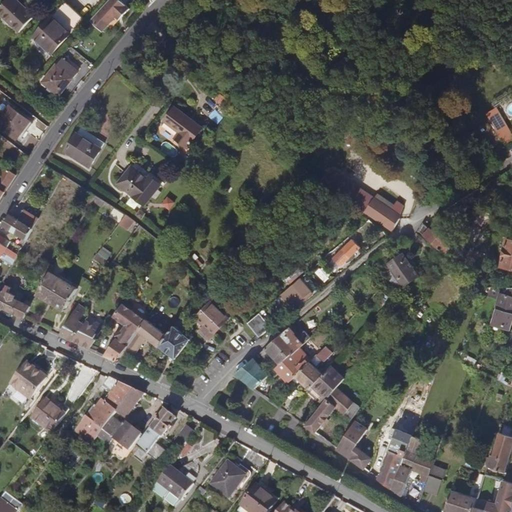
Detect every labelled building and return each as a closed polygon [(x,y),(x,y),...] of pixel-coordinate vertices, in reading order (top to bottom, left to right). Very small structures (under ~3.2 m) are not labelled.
[(17,0),(7,0),(0,8),(0,13),(20,32),(34,17),(17,0)] [(119,0),(110,0),(91,20),(103,31),(109,24),(112,21),(115,24),(129,8),(119,0)] [(67,2),(34,37),(52,54),(85,19),(67,2)] [(57,64),(43,82),(59,95),(82,68),(67,56),(59,66),(57,64)] [(11,106),(0,119),(0,125),(17,139),(31,121),(11,106)] [(175,108),(164,121),(179,133),(175,138),(188,148),(203,128),(175,108)] [(511,140),(511,134),(496,108),(486,114),(505,145),(511,140)] [(77,134),(65,151),(90,167),(102,149),(77,134)] [(0,200),(18,174),(4,165),(0,161),(0,171),(2,173),(0,175),(0,200)] [(133,166),(118,184),(144,205),(162,185),(150,176),(148,179),(133,166)] [(326,170),(319,181),(357,207),(393,232),(400,219),(399,216),(404,206),(397,202),(394,206),(392,210),(375,198),(330,169),(329,171),(326,170)] [(377,194),(375,198),(392,210),(394,206),(377,194)] [(105,201),(95,195),(92,201),(102,207),(105,201)] [(453,205),(444,211),(448,216),(457,211),(453,205)] [(122,220),(127,214),(116,208),(113,214),(122,220)] [(9,214),(3,225),(22,237),(20,242),(24,245),(38,219),(23,210),(18,219),(11,216),(9,214)] [(451,248),(424,224),(419,232),(445,254),(451,248)] [(358,236),(354,240),(361,248),(366,243),(358,236)] [(342,266),(352,257),(361,248),(354,240),(353,240),(335,259),(342,266)] [(511,241),(507,240),(502,267),(511,269),(511,241)] [(0,259),(2,257),(14,264),(19,255),(3,245),(0,243),(0,259)] [(94,259),(104,265),(107,260),(98,254),(94,259)] [(403,254),(388,264),(392,270),(387,275),(394,285),(400,282),(403,287),(418,277),(403,254)] [(342,266),(345,271),(356,262),(352,257),(342,266)] [(335,273),(342,266),(335,259),(328,266),(335,273)] [(48,279),(51,273),(54,266),(49,263),(42,275),(48,279)] [(78,289),(51,273),(48,279),(38,294),(65,310),(78,289)] [(300,280),(280,296),(287,304),(293,298),(297,303),(302,298),(304,301),(313,294),(300,280)] [(395,295),(386,285),(383,288),(392,299),(395,295)] [(0,289),(0,306),(24,318),(33,304),(26,300),(24,304),(15,299),(18,292),(7,286),(4,292),(0,289)] [(511,288),(502,288),(501,291),(491,288),(491,291),(489,296),(498,299),(500,294),(501,294),(511,297),(511,288)] [(198,332),(209,341),(234,315),(229,310),(225,314),(215,305),(219,301),(207,290),(202,296),(210,303),(195,318),(204,326),(198,332)] [(511,297),(501,294),(497,309),(499,309),(511,313),(511,297)] [(124,349),(146,319),(133,310),(135,307),(126,300),(113,317),(126,328),(122,333),(115,333),(117,339),(105,355),(118,361),(126,350),(124,349)] [(80,304),(60,335),(90,348),(106,326),(98,322),(94,324),(87,321),(88,309),(80,304)] [(511,313),(499,309),(494,324),(496,325),(494,330),(501,332),(503,328),(510,330),(511,323),(511,313)] [(190,323),(182,316),(167,335),(159,345),(176,358),(191,339),(182,332),(190,323)] [(147,320),(146,319),(124,349),(126,350),(134,356),(147,336),(159,346),(159,345),(167,335),(147,320)] [(254,319),(249,323),(257,333),(262,329),(254,319)] [(260,353),(275,370),(276,369),(278,367),(299,347),(289,334),(293,331),(291,328),(260,353)] [(299,347),(310,337),(305,330),(298,336),(293,331),(289,334),(299,347)] [(319,353),(325,347),(322,344),(316,350),(319,353)] [(326,346),(325,347),(319,353),(317,355),(323,362),(332,352),(326,346)] [(311,360),(299,347),(278,367),(276,369),(289,383),(293,379),(296,376),(309,362),(311,360)] [(260,360),(257,356),(236,374),(256,389),(267,378),(269,375),(257,362),(260,360)] [(28,361),(11,383),(31,399),(47,376),(28,361)] [(323,375),(309,362),(296,376),(300,380),(310,389),(323,375)] [(331,366),(323,375),(310,389),(307,392),(322,406),(337,387),(344,379),(331,366)] [(97,409),(111,420),(136,389),(111,377),(106,384),(111,388),(108,391),(111,393),(106,401),(104,399),(97,409)] [(322,406),(306,425),(317,433),(332,415),(335,417),(340,412),(352,421),(360,408),(355,404),(337,387),(322,406)] [(136,389),(111,420),(99,436),(110,445),(115,438),(130,451),(143,435),(127,422),(124,426),(117,421),(121,415),(126,419),(146,393),(136,389)] [(53,433),(58,425),(67,414),(48,400),(34,418),(53,433)] [(99,436),(111,420),(97,409),(95,407),(77,431),(84,437),(80,442),(88,449),(99,436)] [(155,422),(143,439),(148,443),(158,431),(163,435),(177,418),(166,409),(155,422)] [(368,430),(356,422),(338,449),(365,468),(372,458),(357,447),(368,430)] [(188,443),(195,432),(187,426),(174,444),(182,450),(188,443)] [(491,455),(489,460),(488,467),(506,472),(511,453),(511,436),(500,433),(494,456),(491,455)] [(411,442),(393,488),(403,496),(410,477),(405,474),(408,468),(413,470),(423,474),(421,480),(427,482),(433,465),(435,461),(419,454),(425,440),(413,435),(411,442)] [(395,436),(379,479),(393,488),(411,442),(395,436)] [(188,443),(182,450),(181,452),(186,455),(193,447),(188,443)] [(67,449),(80,460),(84,455),(71,445),(67,449)] [(230,462),(213,484),(230,497),(250,471),(241,465),(238,469),(230,462)] [(424,491),(433,493),(442,468),(433,465),(427,482),(424,491)] [(180,499),(182,500),(194,484),(171,466),(159,482),(169,490),(165,496),(165,498),(173,505),(176,505),(180,499)] [(442,468),(433,493),(437,495),(447,470),(442,468)] [(446,511),(474,511),(475,508),(483,483),(475,480),(473,488),(476,489),(474,497),(453,491),(446,511)] [(511,482),(506,480),(505,480),(501,505),(490,503),(488,511),(491,511),(511,511),(511,509),(511,510),(511,508),(511,482)] [(257,485),(242,505),(243,505),(238,511),(239,511),(269,511),(278,501),(257,485)] [(201,486),(195,494),(201,498),(206,490),(201,486)] [(0,511),(13,497),(7,492),(0,501),(0,511)] [(292,508),(285,502),(276,511),(299,511),(297,510),(295,511),(294,511),(291,510),(292,508)]
